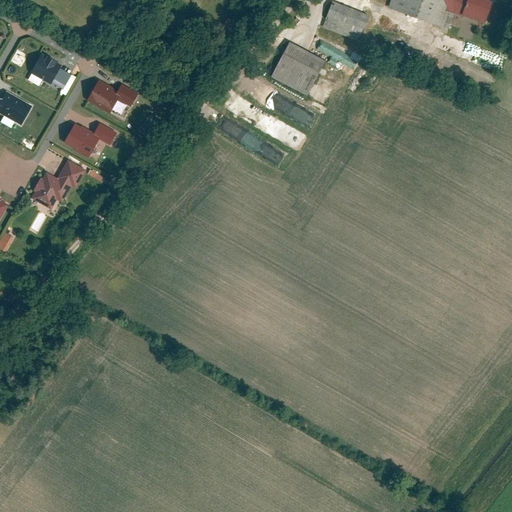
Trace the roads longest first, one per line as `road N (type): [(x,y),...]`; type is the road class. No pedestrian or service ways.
road 1 (unclassified): [(0,327),(290,0)]
road 2 (residential): [(12,172),(38,158),(91,63),(20,22)]
